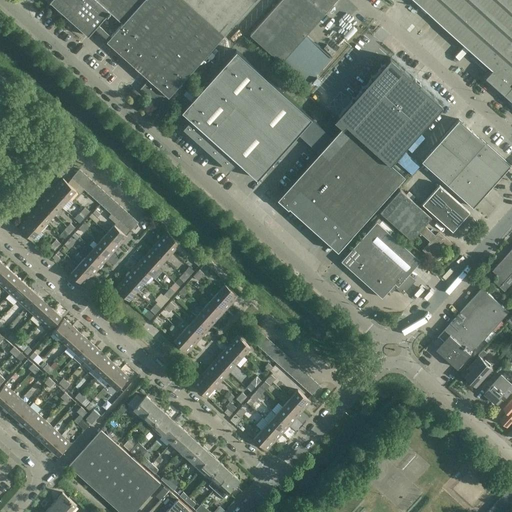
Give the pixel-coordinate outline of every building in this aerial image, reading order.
[(50,0),(49,2),(87,36),(106,15),(107,16),(110,12),(123,23),(107,41),(149,79),(141,88),(164,109),(176,96),(178,98),(189,87),(183,81),(255,0),(50,0)] [(281,0),(250,35),(281,63),(306,85),(331,57),(306,34),(336,0),(281,0)] [(511,0),(414,0),(492,70),(485,77),(504,95),(511,101),(511,0)] [(237,50),(182,110),(204,130),(196,139),(212,153),(274,84),(237,50)] [(338,249),(339,247),(404,176),(390,163),(442,104),(390,58),(388,60),(388,64),(381,64),(381,68),(378,71),(378,74),(371,75),(371,79),(369,81),(369,85),(361,85),(362,89),(359,92),(359,95),(352,96),(352,100),(350,102),(350,106),(342,106),(342,110),(335,119),(343,127),(298,177),(294,177),(294,181),(280,197),(338,249)] [(274,84),(212,153),(227,167),(235,158),(257,178),(312,118),(274,84)] [(510,165),(464,124),(459,119),(421,161),(473,207),(510,165)] [(414,172),(421,164),(410,156),(408,158),(406,156),(401,162),(414,172)] [(79,169),(71,178),(76,182),(84,173),(79,169)] [(76,182),(80,186),(88,177),(84,173),(76,182)] [(80,186),(85,190),(93,181),(88,177),(80,186)] [(63,178),(55,186),(68,198),(76,190),(63,178)] [(85,190),(89,194),(97,185),(93,181),(85,190)] [(89,194),(94,198),(102,189),(97,185),(89,194)] [(452,229),(468,211),(439,185),(422,203),(452,229)] [(68,198),(55,186),(48,194),(61,206),(68,198)] [(94,198),(98,202),(106,193),(102,189),(94,198)] [(435,235),(424,225),(431,217),(400,189),(380,211),(411,240),(419,232),(430,241),(423,249),(435,260),(447,246),(443,243),(446,239),(438,232),(435,235)] [(98,202),(103,206),(111,197),(106,193),(98,202)] [(61,206),(48,194),(41,203),(54,214),(61,206)] [(103,206),(107,210),(115,201),(111,197),(103,206)] [(107,210),(112,214),(120,205),(115,201),(107,210)] [(54,214),(41,203),(33,211),(46,222),(54,214)] [(112,214),(116,218),(124,210),(120,205),(112,214)] [(116,218),(121,223),(129,214),(124,210),(116,218)] [(46,222),(33,211),(26,219),(39,231),(46,222)] [(121,223),(125,227),(133,218),(129,214),(121,223)] [(125,227),(130,231),(138,222),(133,218),(125,227)] [(39,231),(26,219),(19,227),(32,239),(39,231)] [(376,221),(347,254),(341,261),(381,297),(393,285),(402,294),(415,280),(408,274),(420,260),(376,221)] [(114,224),(107,232),(120,244),(127,236),(114,224)] [(159,239),(172,251),(180,243),(167,231),(159,239)] [(120,244),(107,232),(99,241),(112,252),(120,244)] [(159,239),(152,247),(165,259),(172,251),(159,239)] [(99,241),(92,249),(105,260),(112,252),(99,241)] [(152,247),(145,255),(158,267),(165,259),(152,247)] [(511,248),(492,270),(498,276),(494,281),(505,291),(511,282),(511,248)] [(92,249),(85,257),(98,269),(105,260),(92,249)] [(145,255),(137,263),(150,275),(158,267),(145,255)] [(85,257),(77,265),(91,277),(98,269),(85,257)] [(137,263),(130,272),(143,283),(150,275),(137,263)] [(5,265),(0,270),(0,284),(1,285),(13,273),(5,265)] [(91,277),(77,265),(70,273),(83,285),(91,277)] [(130,272),(123,280),(136,291),(143,283),(130,272)] [(13,273),(1,285),(9,293),(21,280),(13,273)] [(21,280),(9,293),(17,300),(29,287),(21,280)] [(136,291),(123,280),(116,288),(128,299),(136,291)] [(238,295),(225,284),(218,292),(231,303),(238,295)] [(29,287),(17,300),(25,307),(37,294),(29,287)] [(450,323),(451,324),(456,329),(452,334),(451,334),(438,348),(459,368),(472,353),(470,351),(475,346),(477,348),(509,312),(482,287),(450,323)] [(231,303),(218,292),(211,300),(223,312),(231,303)] [(37,294),(25,307),(33,315),(45,302),(37,294)] [(223,312),(211,300),(203,308),(216,320),(223,312)] [(45,302),(33,315),(41,322),(53,309),(45,302)] [(216,320),(203,308),(196,316),(209,328),(216,320)] [(53,309),(41,322),(50,329),(61,316),(53,309)] [(209,328),(196,316),(189,324),(202,336),(209,328)] [(63,318),(52,331),(60,339),(72,326),(63,318)] [(189,324),(181,332),(194,344),(202,336),(189,324)] [(72,326),(60,339),(68,346),(80,333),(72,326)] [(194,344),(181,332),(174,340),(187,352),(194,344)] [(253,341),(258,345),(266,336),(261,332),(253,341)] [(80,333),(68,346),(76,353),(88,340),(80,333)] [(237,335),(230,343),(243,355),(250,347),(237,335)] [(258,345),(262,349),(270,340),(266,336),(258,345)] [(88,340),(76,353),(84,360),(96,347),(88,340)] [(262,349),(267,353),(275,344),(270,340),(262,349)] [(243,355),(230,343),(222,351),(235,363),(243,355)] [(267,353),(271,357),(279,348),(275,344),(267,353)] [(96,347),(84,360),(92,368),(104,355),(96,347)] [(271,357),(276,361),(284,353),(279,348),(271,357)] [(235,363),(222,351),(215,359),(228,371),(235,363)] [(276,361),(280,366),(288,357),(284,353),(276,361)] [(104,355),(92,368),(100,375),(112,362),(104,355)] [(477,385),(494,367),(480,355),(469,367),(472,370),(467,376),(477,385)] [(280,366),(285,370),(293,361),(288,357),(280,366)] [(228,371),(215,359),(208,367),(221,379),(228,371)] [(285,370),(289,374),(297,365),(293,361),(285,370)] [(112,362),(100,375),(108,382),(120,369),(112,362)] [(289,374),(294,378),(302,369),(297,365),(289,374)] [(221,379),(208,367),(201,376),(213,387),(221,379)] [(120,369),(108,382),(117,390),(128,377),(120,369)] [(302,369),(294,378),(298,382),(306,373),(302,369)] [(311,377),(306,373),(298,382),(303,386),(311,377)] [(503,401),(511,390),(511,383),(502,374),(485,393),(496,402),(499,398),(503,401)] [(213,387),(201,376),(193,384),(206,395),(213,387)] [(303,386),(307,390),(315,381),(311,377),(303,386)] [(315,381),(307,390),(312,394),(320,385),(315,381)] [(4,384),(0,388),(0,403),(1,404),(12,391),(4,384)] [(297,389),(290,398),(303,409),(310,401),(297,389)] [(12,391),(1,404),(9,411),(21,398),(12,391)] [(134,409),(143,418),(156,404),(146,395),(134,409)] [(107,397),(96,409),(102,415),(113,403),(107,397)] [(21,398),(9,411),(17,419),(29,406),(21,398)] [(290,398),(283,406),(296,417),(303,409),(290,398)] [(511,399),(504,408),(508,411),(501,419),(508,426),(511,421),(511,399)] [(156,404),(143,418),(153,426),(165,412),(156,404)] [(29,406),(17,419),(25,426),(37,413),(29,406)] [(283,406),(276,414),(288,425),(296,417),(283,406)] [(76,411),(83,417),(87,412),(81,407),(76,411)] [(93,409),(85,418),(91,423),(99,414),(93,409)] [(288,425),(276,414),(271,410),(264,418),(268,422),(281,433),(288,425)] [(165,412),(153,426),(162,434),(175,420),(165,412)] [(37,413),(25,426),(33,433),(45,420),(37,413)] [(45,420),(33,433),(41,440),(53,428),(45,420)] [(175,420),(162,434),(171,443),(184,429),(175,420)] [(268,422),(261,430),(274,442),(281,433),(268,422)] [(53,428),(41,440),(49,448),(61,435),(53,428)] [(115,441),(105,433),(101,429),(68,465),(120,511),(133,511),(160,483),(115,441)] [(105,433),(115,441),(119,437),(109,429),(105,433)] [(193,437),(184,429),(171,443),(181,451),(193,437)] [(261,430),(254,438),(267,450),(274,442),(261,430)] [(61,435),(49,448),(58,455),(69,442),(61,435)] [(130,451),(138,442),(131,436),(123,445),(130,451)] [(203,446),(193,437),(181,451),(190,460),(203,446)] [(130,451),(139,459),(147,450),(138,442),(130,451)] [(212,454),(203,446),(190,460),(200,468),(212,454)] [(221,462),(212,454),(200,468),(209,476),(221,462)] [(149,468),(152,464),(145,458),(142,462),(149,468)] [(231,471),(221,462),(209,476),(213,480),(209,485),(215,490),(231,471)] [(149,468),(154,473),(158,469),(152,464),(149,468)] [(240,479),(231,471),(215,490),(224,498),(240,479)] [(164,474),(160,478),(168,485),(171,481),(164,474)] [(171,481),(168,485),(173,490),(177,486),(171,481)] [(511,492),(508,489),(491,508),(487,511),(504,511),(511,503),(511,492)] [(154,511),(163,502),(165,504),(170,498),(168,496),(171,493),(168,490),(151,509),(154,511)] [(182,491),(179,495),(186,502),(190,498),(182,491)] [(63,492),(54,502),(65,511),(69,511),(77,505),(63,492)] [(190,498),(186,502),(192,507),(195,503),(190,498)] [(178,499),(169,508),(173,511),(192,511),(178,499)] [(65,511),(54,502),(46,511),(65,511)]
